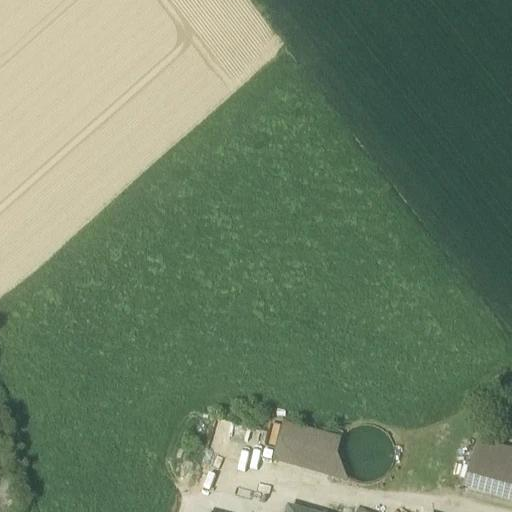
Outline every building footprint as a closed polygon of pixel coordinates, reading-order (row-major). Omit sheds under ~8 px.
[(274,467),(327,482),(333,460),(338,443),(285,428),(274,467)] [(378,430),(363,428),(349,433),(339,444),(336,459),(342,473),(353,483),(368,486),(382,480),(392,469),(394,454),(389,440),(378,430)] [(511,454),(477,444),(473,458),(511,469),(511,454)] [(511,506),(511,469),(473,458),(463,493),(511,506)] [(339,462),(333,460),(327,482),(346,487),(347,482),(339,462)] [(0,511),(18,511),(17,508),(10,477),(0,479),(0,511)]
